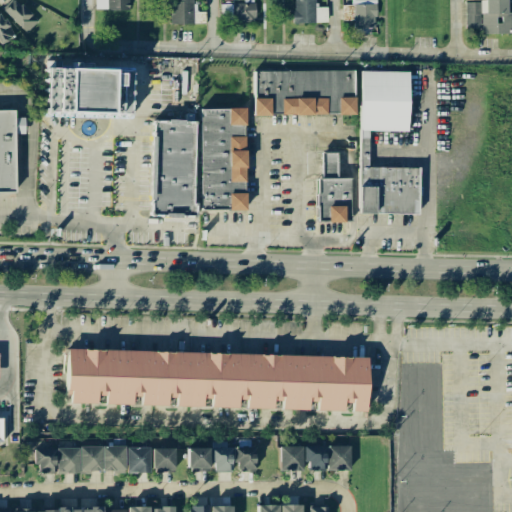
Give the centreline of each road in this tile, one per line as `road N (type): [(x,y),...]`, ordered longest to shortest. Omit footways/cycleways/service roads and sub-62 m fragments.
road 1 (primary): [(511,267),(0,253)]
road 2 (primary): [(0,296),(511,306)]
road 3 (residential): [(0,491),(316,487),(339,490),(346,511)]
road 4 (residential): [(511,53),(212,46)]
road 5 (residential): [(86,0),(91,34),(106,44),(212,46)]
